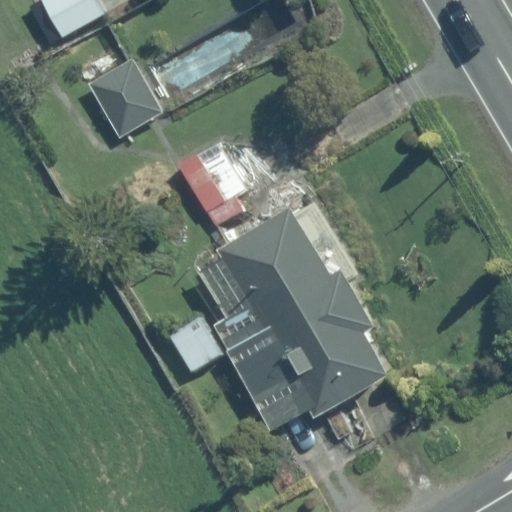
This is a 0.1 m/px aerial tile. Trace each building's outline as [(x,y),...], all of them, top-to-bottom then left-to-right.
[(35,0),(41,8),(61,41),(107,12),(99,0),(35,0)] [(247,29),(237,34),(168,69),(186,105),(265,64),(247,29)] [(131,56),(124,61),(91,83),(110,112),(86,128),(108,161),(140,140),(134,130),(166,109),(131,56)] [(248,190),(243,180),(221,141),(164,172),(200,236),(246,211),(237,196),(248,190)] [(271,428),(305,409),(310,417),(386,374),(362,332),(373,326),(337,262),(325,268),(288,204),(213,247),(219,258),(195,272),(221,318),(212,324),(271,428)] [(194,312),(189,315),(164,332),(191,372),(221,351),(194,312)]
